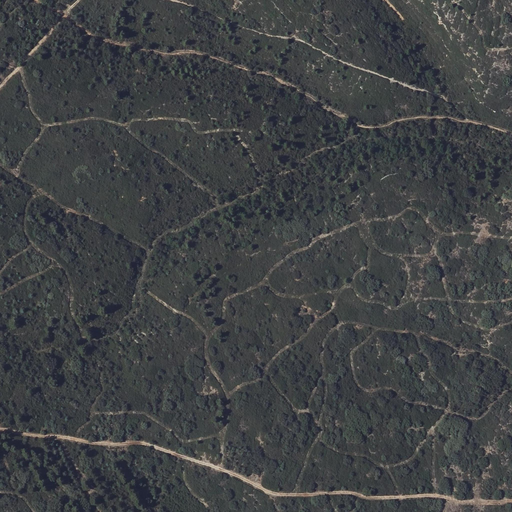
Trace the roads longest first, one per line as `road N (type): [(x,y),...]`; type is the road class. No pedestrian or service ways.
road 1 (track): [(511,500),(276,499),(151,449),(0,429)]
road 2 (track): [(167,0),(306,41),(511,133)]
